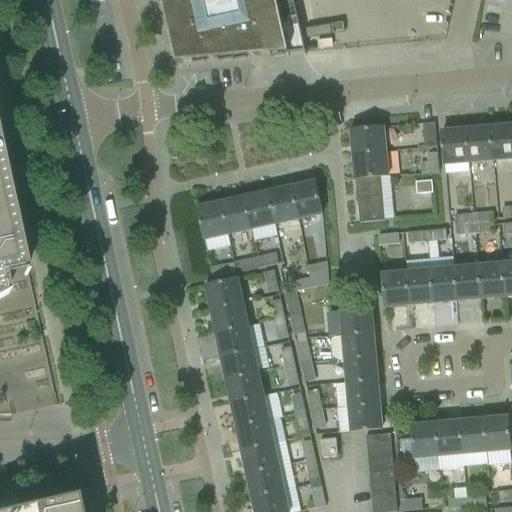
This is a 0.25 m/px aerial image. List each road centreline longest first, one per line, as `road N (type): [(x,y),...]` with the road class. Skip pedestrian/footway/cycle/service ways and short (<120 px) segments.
road 1 (residential): [(146,107),(511,77)]
road 2 (tertiary): [(142,440),(73,124)]
road 3 (residential): [(488,340),(492,382),(407,390),(405,358),(420,346)]
road 4 (residential): [(0,449),(142,440)]
road 5 (tertiary): [(73,124),(46,0)]
